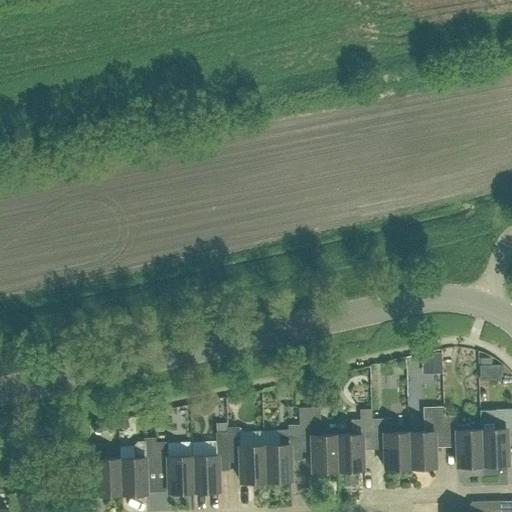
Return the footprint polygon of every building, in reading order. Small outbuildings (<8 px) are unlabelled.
[(439,354),(421,354),(422,366),(440,366),(439,354)] [(409,468),(434,467),(433,441),(444,441),(443,416),(444,416),(443,406),(422,407),(423,431),(408,432),(409,468)] [(311,446),(311,471),(337,470),(335,434),(320,435),(319,407),(298,408),(299,424),(299,446),(300,446),(311,446)] [(511,408),(479,410),(480,429),(481,465),(506,464),(505,439),(511,438),(511,408)] [(335,434),(337,470),(362,469),(361,444),(372,443),(371,418),(371,409),(359,409),(359,419),(350,419),(351,434),(335,434)] [(455,425),(455,416),(444,416),(443,416),(444,441),(455,440),(456,466),(481,465),(480,429),(464,430),(464,425),(455,425)] [(371,418),(372,443),(383,443),(384,468),(409,468),(408,432),(392,432),(392,418),(371,418)] [(289,454),(300,454),(300,446),(299,446),(299,424),(287,425),(287,430),(278,430),(279,444),(263,445),(265,481),(290,480),(289,454)] [(238,427),(226,427),(227,432),(227,457),(239,456),(239,482),(265,481),(263,445),(239,446),(238,427)] [(193,491),(218,490),(216,457),(227,457),(227,432),(215,432),(216,454),(191,455),(193,491)] [(145,493),(144,467),(156,467),(154,442),(155,442),(155,437),(143,438),(143,441),(139,441),(134,446),(135,457),(119,458),(120,494),(132,493),(134,498),(143,497),(144,493),(145,493)] [(166,442),(155,442),(154,442),(156,467),(167,467),(167,492),(168,492),(170,496),(179,496),(180,492),(193,491),(191,455),(167,456),(166,442)] [(94,469),(95,495),(120,494),(119,458),(104,458),(103,444),(82,445),(83,470),(94,469)] [(473,511),(503,511),(503,500),(473,501),(473,511)]
